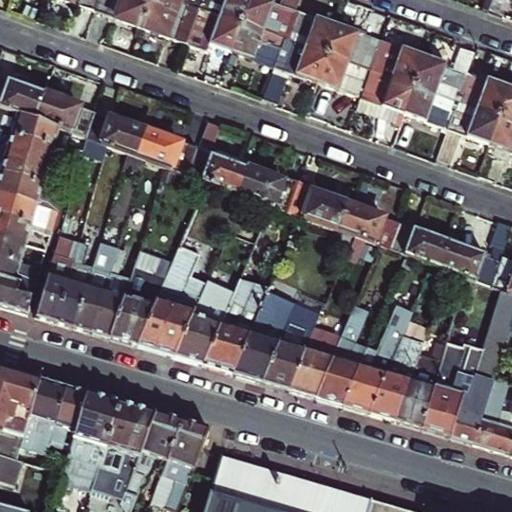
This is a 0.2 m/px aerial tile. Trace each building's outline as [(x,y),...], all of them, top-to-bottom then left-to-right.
[(95,13),(99,0),(58,0),(72,5),(73,0),(85,0),(82,9),(95,13)] [(143,30),(153,0),(99,0),(95,13),(143,30)] [(188,46),(200,11),(169,0),(153,0),(143,30),(188,46)] [(169,0),(200,11),(204,0),(169,0)] [(241,26),(250,0),(204,0),(200,11),(241,26)] [(242,26),(282,41),(284,36),(289,38),(291,34),(288,33),(296,13),(300,0),(282,0),(280,7),(259,0),(250,0),(241,26),(242,26)] [(231,54),(241,26),(200,11),(188,46),(209,53),(211,47),(231,54)] [(327,57),(328,57),(338,28),(296,13),(288,33),(291,34),(289,38),(284,36),(282,41),(327,57)] [(281,46),(282,41),(242,26),(241,26),(231,54),(229,61),(252,69),(254,63),(275,70),(282,51),(285,52),(286,48),(281,46)] [(328,57),(367,71),(368,67),(374,69),(376,65),(373,64),(379,46),(380,43),(338,28),(328,57)] [(317,86),(328,57),(327,57),(282,41),(281,46),(286,48),(285,52),(282,51),(275,70),(289,76),(317,86)] [(414,88),(425,59),(402,52),(402,54),(379,46),(373,64),(376,65),(374,69),(368,67),(367,71),(373,73),(414,88)] [(414,88),(453,102),(455,98),(461,100),(462,96),(459,95),(466,75),(474,54),(460,50),(452,73),(444,70),(445,67),(425,59),(414,88)] [(360,101),(367,81),(364,80),(365,76),(371,78),(373,73),(367,71),(328,57),(317,86),(360,101)] [(275,70),(272,78),(287,83),(289,76),(275,70)] [(404,117),(414,88),(373,73),(371,78),(365,76),(364,80),(367,81),(370,83),(363,102),(396,114),(392,124),(391,127),(399,130),(404,117)] [(459,104),(499,119),(509,90),(466,75),(459,95),(462,96),(461,100),(455,98),(453,102),(459,104)] [(0,107),(35,120),(44,95),(0,78),(0,107)] [(287,83),(272,78),(263,104),(277,109),(287,83)] [(459,104),(453,102),(414,88),(404,117),(446,132),(452,113),(450,111),(452,107),(457,109),(459,104)] [(511,90),(509,90),(499,119),(511,123),(511,90)] [(35,120),(39,122),(84,138),(94,114),(44,95),(35,120)] [(396,114),(363,102),(359,112),(392,124),(396,114)] [(446,132),(435,162),(449,167),(460,137),(489,147),(499,119),(459,104),(457,109),(452,107),(450,111),(452,113),(446,132)] [(0,132),(33,141),(39,122),(35,120),(0,107),(0,132)] [(88,140),(107,147),(125,154),(136,158),(145,133),(94,114),(84,138),(88,140)] [(510,155),(511,155),(511,123),(499,119),(489,147),(510,155)] [(84,138),(39,122),(33,141),(33,144),(72,156),(74,150),(84,152),(88,140),(84,138)] [(207,125),(199,146),(212,151),(219,129),(207,125)] [(0,152),(28,161),(33,144),(33,141),(0,132),(0,152)] [(197,152),(198,151),(181,144),(181,146),(145,133),(136,158),(142,160),(160,167),(188,177),(197,152)] [(71,161),(72,156),(33,144),(28,161),(27,162),(48,168),(49,164),(59,167),(62,159),(71,161)] [(510,155),(489,147),(486,155),(507,163),(510,155)] [(0,173),(22,180),(27,162),(28,161),(0,152),(0,173)] [(236,195),(246,170),(197,152),(188,177),(202,183),(236,195)] [(44,182),(48,168),(27,162),(22,180),(21,182),(61,194),(63,188),(44,182)] [(246,170),(236,195),(267,207),(288,214),(297,189),(299,184),(283,179),(281,183),(246,170)] [(0,195),(16,200),(21,182),(22,180),(0,173),(0,195)] [(56,212),(61,194),(21,182),(16,200),(56,212)] [(299,184),(297,189),(312,195),(314,190),(299,184)] [(338,233),(348,208),(312,195),(297,189),(288,214),(297,217),(325,228),(338,233)] [(0,216),(10,219),(16,200),(0,195),(0,216)] [(10,219),(50,231),(56,212),(16,200),(10,219)] [(398,227),(384,221),(348,208),(338,233),(350,238),(375,247),(389,252),(398,227)] [(191,212),(170,264),(137,349),(174,360),(204,286),(189,280),(198,257),(186,252),(201,216),(191,212)] [(0,236),(5,238),(10,219),(0,216),(0,236)] [(50,231),(10,219),(5,238),(26,244),(30,230),(43,234),(43,235),(49,237),(50,231)] [(511,229),(498,224),(489,249),(493,250),(489,260),(449,246),(440,271),(448,274),(466,280),(489,289),(500,259),(511,229)] [(440,271),(449,246),(398,227),(389,252),(403,257),(429,267),(440,271)] [(56,325),(73,330),(91,268),(97,251),(84,247),(87,238),(81,236),(79,244),(56,325)] [(26,244),(5,238),(0,254),(0,257),(20,264),(26,244)] [(49,272),(35,319),(56,325),(79,244),(59,238),(55,253),(53,258),(49,272)] [(91,335),(117,246),(107,244),(102,261),(103,266),(101,271),(91,268),(73,330),(91,335)] [(124,249),(117,246),(91,335),(109,340),(127,279),(116,276),(124,249)] [(20,264),(0,257),(0,308),(26,316),(34,289),(14,283),(16,274),(29,277),(27,282),(35,284),(39,270),(33,268),(20,264)] [(137,349),(170,264),(153,257),(145,276),(130,271),(127,279),(109,340),(137,349)] [(501,294),(511,297),(511,263),(500,259),(489,289),(501,294)] [(237,280),(232,294),(203,368),(232,376),(266,294),(273,275),(263,271),(257,286),(237,280)] [(204,286),(174,360),(203,368),(232,294),(205,283),(204,286)] [(294,305),(266,294),(232,376),(261,385),(294,305)] [(511,297),(501,294),(486,333),(508,342),(511,330),(511,297)] [(294,305),(261,385),(288,393),(306,348),(302,346),(309,330),(311,328),(316,314),(294,305)] [(368,370),(358,367),(342,409),(368,416),(400,337),(410,313),(395,308),(368,370)] [(317,311),(316,314),(311,328),(309,330),(302,346),(306,348),(288,393),(314,400),(330,359),(313,355),(329,315),(321,312),(317,311)] [(330,359),(314,400),(342,409),(358,367),(348,364),(360,336),(342,329),(330,359)] [(434,390),(422,432),(472,447),(479,422),(478,422),(492,381),(508,342),(486,333),(478,352),(460,347),(458,351),(446,347),(434,390)] [(400,337),(368,416),(394,424),(423,346),(424,340),(418,338),(416,344),(400,337)] [(433,349),(423,346),(394,424),(422,432),(434,390),(420,386),(433,349)] [(0,403),(30,412),(39,382),(0,370),(0,403)] [(472,447),(508,458),(511,444),(511,426),(511,427),(510,431),(493,426),(507,386),(492,381),(478,422),(479,422),(472,447)] [(49,446),(65,390),(39,382),(30,412),(29,418),(33,419),(28,440),(49,446)] [(66,431),(75,434),(86,396),(65,390),(49,446),(69,451),(71,447),(63,444),(66,431)] [(86,396),(75,434),(71,447),(69,451),(62,476),(57,495),(69,498),(76,473),(95,479),(98,470),(119,406),(86,396)] [(29,418),(30,412),(0,403),(0,431),(23,438),(29,418)] [(119,406),(98,470),(117,475),(110,493),(112,494),(106,511),(109,511),(132,511),(138,498),(125,493),(154,417),(119,406)] [(165,467),(180,424),(154,417),(125,493),(138,498),(140,491),(143,492),(146,486),(143,485),(147,482),(154,464),(165,467)] [(164,511),(176,511),(207,432),(180,424),(165,467),(161,478),(175,483),(164,511)] [(0,457),(0,483),(14,488),(21,464),(0,457)] [(399,511),(220,458),(203,511),(399,511)]
